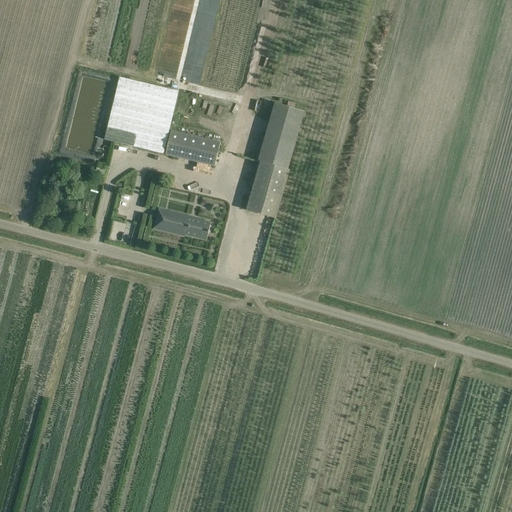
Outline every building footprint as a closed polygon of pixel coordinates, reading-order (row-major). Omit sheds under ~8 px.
[(119,78),(103,141),(164,156),(179,92),(119,78)] [(260,162),(262,163),(289,171),(306,113),(277,104),(260,162)] [(171,133),(166,156),(215,167),(220,144),(171,133)] [(291,171),(289,171),(262,163),(247,211),(276,220),(291,171)] [(159,209),(154,229),(186,237),(186,236),(207,241),(211,223),(189,218),(190,217),(159,209)]
